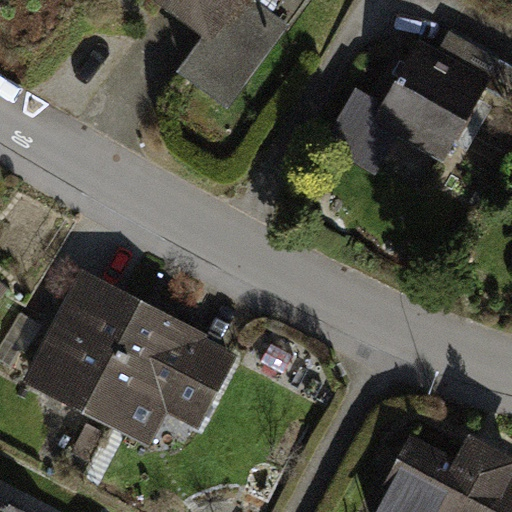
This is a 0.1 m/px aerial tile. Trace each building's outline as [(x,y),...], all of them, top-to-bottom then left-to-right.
[(165,0),(211,33),(184,70),(224,99),(277,25),(243,0),(165,0)] [(500,59),(450,31),(435,56),(416,46),(405,64),(411,67),(405,78),(399,75),(380,108),(353,92),(327,137),(376,165),(398,127),(446,154),(486,85),(500,59)] [(511,66),(500,59),(486,85),(511,99),(511,66)] [(145,307),(87,277),(34,380),(118,423),(136,388),(196,419),(195,421),(218,433),(225,419),(203,407),(229,357),(196,340),(198,335),(168,319),(166,324),(142,312),(145,307)] [(0,362),(8,368),(37,323),(20,312),(0,344),(0,362)] [(88,427),(76,450),(92,458),(103,435),(88,427)] [(458,463),(411,438),(370,511),(511,511),(511,477),(506,474),(511,465),(469,443),(458,463)] [(26,511),(0,498),(0,511),(26,511)]
